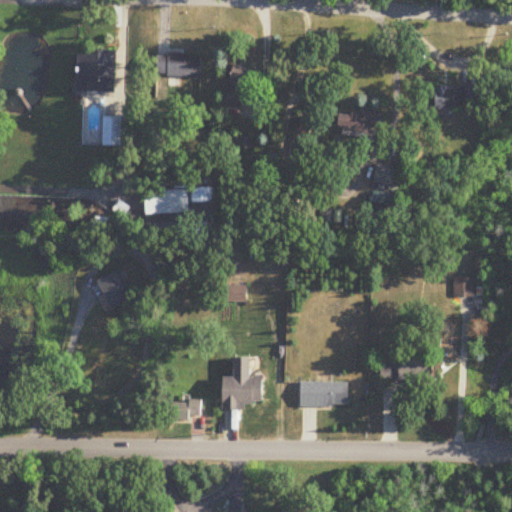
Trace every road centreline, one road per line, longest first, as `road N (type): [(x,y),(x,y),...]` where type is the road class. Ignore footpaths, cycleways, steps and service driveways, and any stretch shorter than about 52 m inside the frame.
road 1 (residential): [(0,450),(511,456)]
road 2 (residential): [(160,0),(511,17)]
